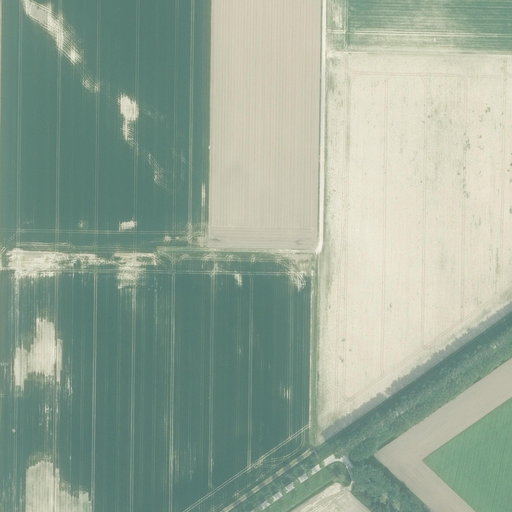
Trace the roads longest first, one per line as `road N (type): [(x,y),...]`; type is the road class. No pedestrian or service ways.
road 1 (unclassified): [(319,246),(324,0)]
road 2 (unclassified): [(340,453),(511,333)]
road 3 (track): [(313,449),(319,246)]
